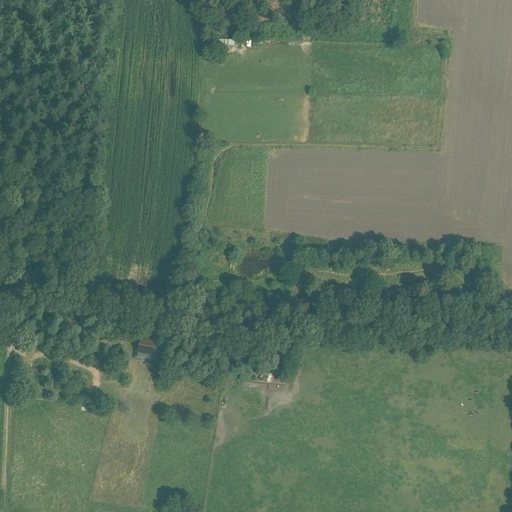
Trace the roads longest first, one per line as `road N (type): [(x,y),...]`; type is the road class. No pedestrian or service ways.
road 1 (track): [(511,329),(279,334),(176,321),(53,289),(18,288),(0,300)]
road 2 (track): [(0,511),(11,331),(1,300)]
